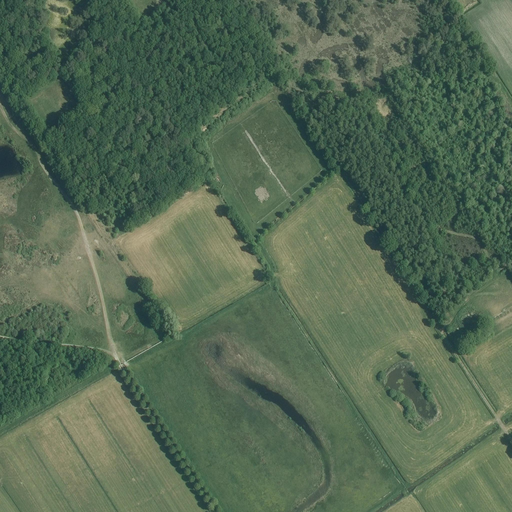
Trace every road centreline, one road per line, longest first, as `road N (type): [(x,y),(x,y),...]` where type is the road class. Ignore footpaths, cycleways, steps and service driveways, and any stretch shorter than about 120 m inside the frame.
road 1 (track): [(0,432),(165,332),(0,74)]
road 2 (track): [(114,357),(216,511)]
road 3 (track): [(511,442),(439,329)]
